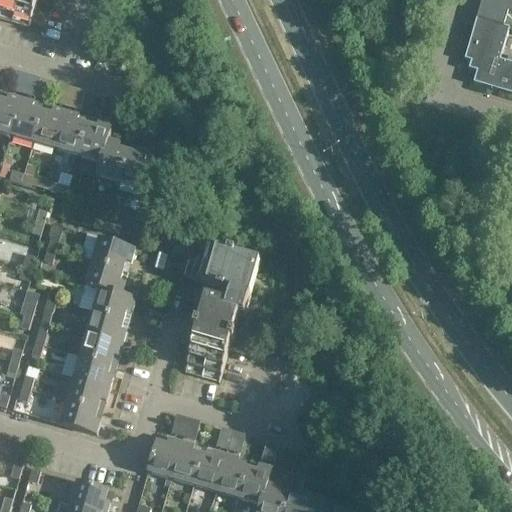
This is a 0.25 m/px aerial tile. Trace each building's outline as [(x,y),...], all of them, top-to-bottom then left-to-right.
[(0,0),(0,20),(28,29),(27,30),(29,31),(37,0),(0,0)] [(511,0),(482,0),(477,20),(502,27),(507,12),(511,13),(511,0)] [(509,29),(502,27),(477,20),(465,61),(471,63),(469,71),(477,73),(474,85),(511,96),(511,64),(500,61),(509,29)] [(22,103),(0,96),(0,136),(10,139),(22,103)] [(44,109),(22,103),(10,139),(33,146),(44,109)] [(53,112),(44,109),(33,146),(55,152),(66,116),(53,112)] [(89,122),(66,116),(55,152),(78,159),(89,122)] [(112,129),(89,122),(78,159),(100,165),(101,166),(107,143),(108,143),(112,129)] [(101,166),(100,165),(96,179),(119,185),(130,149),(108,143),(107,143),(101,166)] [(153,156),(130,149),(119,185),(142,192),(153,156)] [(4,166),(0,178),(0,179),(4,181),(6,174),(8,174),(9,168),(4,166)] [(9,183),(21,186),(24,177),(12,174),(9,183)] [(36,181),(24,177),(21,186),(33,190),(36,181)] [(57,187),(54,196),(66,199),(69,190),(57,187)] [(38,213),(35,225),(44,227),(47,216),(38,213)] [(62,213),(60,221),(72,225),(74,216),(62,213)] [(93,231),(105,234),(108,226),(96,222),(93,231)] [(44,227),(35,225),(32,237),(40,239),(44,227)] [(120,229),(108,226),(105,234),(117,238),(120,229)] [(51,241),(47,253),(55,255),(59,243),(51,241)] [(99,243),(92,266),(122,275),(125,265),(131,267),(135,253),(131,252),(99,243)] [(195,248),(190,264),(186,280),(184,280),(184,281),(218,291),(214,304),(206,302),(199,327),(196,326),(194,333),(197,334),(185,375),(186,375),(186,374),(218,384),(218,385),(219,385),(231,344),(233,345),(236,338),(233,337),(238,317),(244,319),(250,298),(245,297),(255,264),(235,258),(235,255),(228,253),(227,256),(194,246),(194,247),(195,248)] [(55,255),(47,253),(44,265),(51,268),(55,255)] [(26,258),(22,270),(31,273),(34,260),(26,258)] [(122,275),(92,266),(85,289),(99,294),(99,293),(121,299),(122,298),(125,286),(120,285),(122,275)] [(31,273),(22,270),(19,282),(27,284),(31,273)] [(99,294),(85,289),(79,310),(93,314),(124,323),(127,314),(132,315),(136,302),(122,298),(121,299),(99,293),(99,294)] [(51,290),(48,301),(56,304),(59,292),(51,290)] [(56,304),(48,301),(44,314),(53,316),(56,304)] [(27,307),(23,319),(32,321),(36,309),(27,307)] [(124,323),(93,314),(87,337),(123,348),(127,335),(121,333),(124,323)] [(32,321),(23,319),(20,331),(29,333),(32,321)] [(38,335),(35,347),(43,349),(47,337),(38,335)] [(123,348),(87,337),(80,360),(111,368),(116,370),(123,348)] [(43,349),(35,347),(31,359),(40,361),(43,349)] [(14,351),(10,364),(19,367),(23,354),(14,351)] [(111,368),(80,360),(74,382),(110,393),(114,380),(108,378),(111,368)] [(19,367),(10,364),(7,376),(16,378),(19,367)] [(25,380),(22,392),(30,394),(34,382),(25,380)] [(110,393),(74,382),(67,405),(98,413),(100,404),(106,405),(110,393)] [(30,394),(22,392),(18,404),(26,407),(30,394)] [(1,397),(0,400),(0,409),(6,411),(10,400),(1,397)] [(98,413),(67,405),(60,428),(97,438),(101,425),(95,423),(98,413)] [(169,442),(158,439),(157,444),(148,475),(171,481),(181,446),(169,442)] [(194,450),(181,446),(171,481),(193,488),(202,458),(193,455),(194,450)] [(212,461),(202,458),(193,488),(215,495),(226,459),(214,455),(212,461)] [(17,456),(14,468),(22,470),(26,458),(17,456)] [(248,465),(226,459),(215,495),(238,501),(247,471),(248,465)] [(22,470),(14,468),(10,480),(19,483),(22,470)] [(257,474),(247,471),(238,501),(260,508),(261,508),(267,486),(268,486),(272,472),(259,468),(257,474)] [(41,475),(32,473),(28,485),(37,487),(41,475)] [(107,495),(77,486),(71,509),(81,511),(108,511),(110,506),(104,505),(107,495)] [(261,508),(260,508),(259,511),(283,511),(288,498),(279,495),(280,489),(268,486),(267,486),(261,508)] [(298,501),(288,498),(283,511),(308,511),(312,499),(300,495),(298,501)] [(325,502),(312,499),(308,511),(332,511),(333,511),(334,505),(325,502)] [(4,501),(1,511),(10,511),(13,503),(4,501)]
